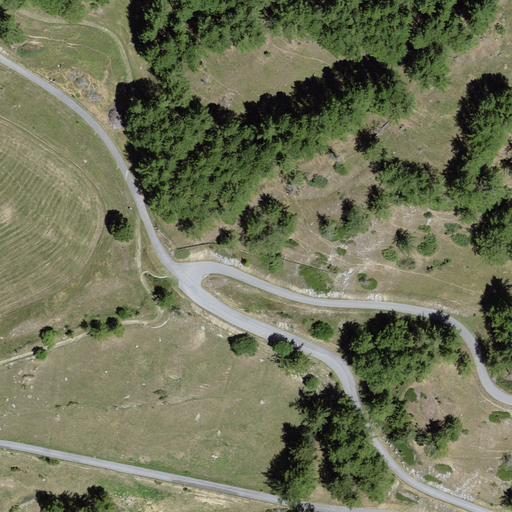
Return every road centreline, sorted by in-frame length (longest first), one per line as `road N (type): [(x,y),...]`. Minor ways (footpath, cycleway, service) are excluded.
road 1 (residential): [(173,270),(214,315),(313,351),(350,384),(394,468),(491,511)]
road 2 (residential): [(173,270),(214,268),(290,296),(413,309),(455,324),(490,390),(511,400)]
road 3 (unclassified): [(318,511),(0,447)]
road 4 (residential): [(173,270),(119,157),(90,118),(0,57)]
